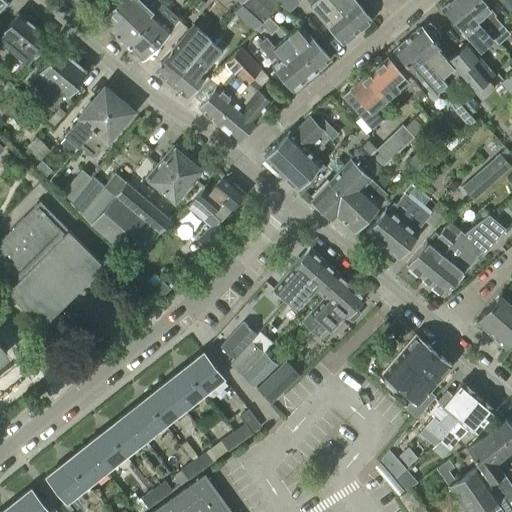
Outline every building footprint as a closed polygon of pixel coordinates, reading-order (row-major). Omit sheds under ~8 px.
[(71,0),(85,13),(96,0),(71,0)] [(126,44),(164,5),(158,0),(117,0),(100,19),(126,44)] [(262,23),(278,5),(271,0),(245,0),(241,5),(262,23)] [(274,0),(289,12),(300,2),(297,0),(274,0)] [(343,44),(358,32),(329,0),(307,0),(310,4),(343,44)] [(329,0),(358,32),(372,20),(355,0),(329,0)] [(499,43),(460,0),(451,0),(442,8),(463,32),(464,31),(480,50),(493,39),(498,44),(499,43)] [(460,0),(499,43),(510,34),(494,16),(496,15),(490,9),(482,0),(460,0)] [(126,44),(143,60),(180,21),(164,5),(126,44)] [(0,41),(27,64),(48,38),(19,14),(0,36),(0,41)] [(270,35),(278,27),(268,17),(256,29),(260,33),(264,29),(270,35)] [(440,35),(429,22),(422,28),(421,26),(407,38),(442,77),(446,73),(450,78),(454,75),(453,73),(456,70),(481,99),(494,88),(487,80),(494,75),(467,43),(447,60),(440,52),(442,51),(433,41),(440,35)] [(317,70),(330,59),(301,24),(288,35),(317,70)] [(171,85),(210,41),(211,39),(194,26),(156,72),(171,85)] [(305,81),(317,70),(288,35),(274,47),(305,81)] [(305,81),(274,47),(266,38),(258,44),(271,60),(275,57),(278,61),(272,66),(275,69),(287,83),(293,90),(305,81)] [(442,77),(407,38),(393,50),(414,74),(416,73),(435,95),(446,85),(441,77),(442,77)] [(187,99),(206,77),(203,74),(222,51),(210,41),(171,85),(187,99)] [(44,95),(74,60),(60,48),(30,84),(34,87),(26,97),(34,103),(42,94),(44,95)] [(252,79),(259,69),(237,51),(210,79),(191,102),(216,123),(249,84),(252,79)] [(407,82),(387,58),(379,65),(365,77),(386,101),(397,91),(406,101),(411,97),(420,89),(411,78),(407,82)] [(68,98),(89,72),(74,60),(44,95),(55,105),(64,95),(68,98)] [(261,87),(269,78),(259,69),(252,79),(261,87)] [(282,87),(287,83),(275,69),(270,73),(282,87)] [(508,91),(511,87),(511,72),(501,82),(508,91)] [(365,77),(343,97),(363,120),(386,101),(365,77)] [(239,142),(239,141),(271,103),(249,84),(216,123),(239,142)] [(108,91),(105,89),(93,103),(91,102),(84,109),(87,111),(82,118),(68,136),(64,142),(70,147),(68,149),(74,153),(80,146),(118,100),(114,96),(116,95),(109,89),(108,91)] [(420,89),(411,97),(417,103),(426,95),(420,89)] [(468,93),(459,102),(469,114),(479,105),(468,93)] [(457,99),(449,105),(467,127),(475,121),(469,114),(459,102),(457,99)] [(122,103),(118,100),(80,146),(94,157),(108,139),(109,140),(114,133),(116,135),(122,127),(120,126),(132,111),(129,109),(131,107),(124,101),(122,103)] [(60,107),(47,121),(53,126),(65,112),(60,107)] [(351,126),(333,109),(316,124),(309,118),(291,135),(288,132),(262,157),(299,193),(317,176),(312,171),(321,162),(315,157),(326,147),(324,145),(331,139),(334,142),(351,126)] [(423,110),(418,115),(425,123),(430,118),(423,110)] [(421,128),(413,119),(404,127),(403,125),(369,156),(361,148),(312,200),(333,220),(337,215),(371,179),(382,168),(414,138),(412,136),(421,128)] [(40,160),(50,150),(36,137),(26,147),(40,160)] [(437,151),(428,142),(420,150),(419,149),(401,169),(406,174),(402,178),(410,185),(432,161),(434,163),(440,158),(435,153),(437,151)] [(148,178),(176,200),(202,169),(197,165),(198,163),(177,145),(175,147),(175,146),(148,178)] [(500,154),(463,187),(474,199),(511,165),(500,154)] [(42,160),(35,167),(45,177),(52,170),(42,160)] [(91,177),(72,200),(71,202),(91,224),(134,261),(170,220),(173,216),(138,189),(104,162),(91,177)] [(72,200),(91,177),(80,168),(61,191),(72,200)] [(245,194),(224,176),(210,191),(205,186),(195,198),(187,207),(210,227),(198,240),(208,249),(226,231),(218,223),(220,220),(221,221),(231,210),(245,194)] [(354,231),(388,195),(371,179),(337,215),(354,231)] [(430,214),(405,194),(396,205),(394,203),(389,210),(387,208),(367,232),(398,258),(418,234),(416,232),(430,214)] [(0,284),(41,326),(51,317),(103,265),(40,201),(0,241),(0,284)] [(424,277),(422,278),(444,296),(464,272),(463,272),(469,265),(462,260),(475,244),(485,252),(505,230),(490,213),(464,234),(462,232),(424,277)] [(424,277),(462,232),(450,222),(439,236),(435,233),(428,242),(427,242),(407,265),(422,278),(424,277)] [(324,261),(310,249),(300,259),(298,257),(289,267),(292,269),(291,269),(293,271),(288,277),(286,275),(278,285),(291,297),(324,261)] [(319,294),(338,274),(324,261),(291,297),(287,302),(297,311),(315,290),(319,294)] [(347,294),(353,287),(338,274),(319,294),(324,298),(302,322),(311,330),(342,296),(342,297),(346,293),(347,294)] [(511,285),(504,293),(502,292),(476,322),(506,347),(511,339),(511,285)] [(364,297),(353,287),(347,294),(346,293),(342,297),(342,296),(311,330),(318,336),(327,327),(332,332),(345,317),(345,318),(346,317),(349,320),(353,321),(359,314),(357,310),(354,308),(364,297)] [(229,363),(233,359),(250,340),(256,335),(243,323),(221,347),(225,351),(221,355),(228,363),(229,363)] [(419,404),(452,366),(415,334),(382,373),(394,383),(386,392),(395,399),(402,390),(419,404)] [(240,373),(262,352),(250,340),(233,359),(229,363),(240,373)] [(203,393),(223,377),(203,352),(183,368),(203,393)] [(263,353),(262,352),(240,373),(254,386),(276,364),(264,352),(263,353)] [(299,375),(286,362),(257,389),(261,393),(270,403),(299,375)] [(183,409),(203,393),(183,368),(163,383),(183,409)] [(164,424),(183,409),(163,383),(144,399),(164,424)] [(478,396),(463,383),(452,395),(447,391),(438,401),(443,405),(441,407),(447,412),(439,421),(433,417),(419,434),(434,446),(440,441),(478,396)] [(473,434),(494,410),(478,396),(440,441),(449,449),(457,440),(458,440),(467,429),(473,434)] [(144,439),(164,424),(144,399),(124,414),(144,439)] [(241,441),(260,427),(248,411),(239,417),(245,425),(234,433),(241,441)] [(125,455),(144,439),(124,414),(105,430),(125,455)] [(495,461),(511,447),(511,425),(504,419),(482,436),(493,450),(489,453),(495,461)] [(106,470),(125,455),(105,430),(86,445),(106,470)] [(221,456),(227,451),(241,441),(234,433),(214,447),(221,456)] [(511,487),(495,461),(489,453),(493,450),(482,436),(467,448),(479,465),(480,464),(502,497),(511,490),(511,487)] [(86,485),(106,470),(86,445),(66,460),(86,485)] [(200,470),(221,456),(214,447),(194,462),(200,470)] [(408,464),(416,457),(408,448),(400,455),(408,464)] [(381,460),(396,478),(405,470),(388,451),(381,460)] [(66,501),(86,485),(66,460),(46,476),(66,501)] [(188,480),(200,470),(194,462),(181,471),(180,469),(172,475),(179,485),(187,479),(188,480)] [(464,511),(487,511),(487,509),(498,500),(503,497),(502,497),(480,464),(479,465),(448,487),(464,511)] [(416,483),(405,470),(396,478),(407,490),(416,483)] [(231,511),(204,474),(151,511),(231,511)] [(160,499),(172,491),(165,481),(152,489),(160,499)] [(16,511),(49,511),(31,489),(11,504),(16,511)] [(148,508),(160,499),(152,489),(140,498),(141,499),(133,504),(138,511),(141,511),(148,507),(148,508)] [(426,511),(411,489),(400,497),(409,511),(426,511)] [(506,511),(511,511),(511,490),(502,497),(503,497),(498,500),(506,511)]
